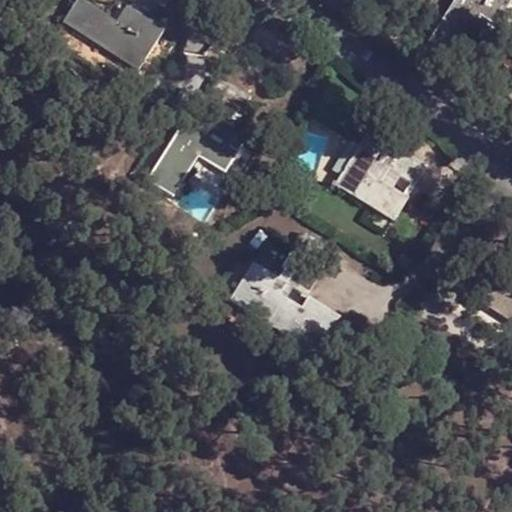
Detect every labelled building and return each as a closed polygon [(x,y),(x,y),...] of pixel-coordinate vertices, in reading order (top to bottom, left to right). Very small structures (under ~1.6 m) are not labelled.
[(149,0),(163,9),(169,0),(149,0)] [(447,70),(483,18),(495,26),(511,37),(511,3),(511,1),(511,0),(459,0),(424,55),(447,70)] [(130,11),(119,27),(80,1),(63,26),(66,28),(67,25),(113,55),(115,52),(139,68),(136,74),(138,75),(163,33),(130,11)] [(243,109),(249,98),(221,80),(214,91),(243,109)] [(144,183),(170,201),(197,159),(224,176),(247,139),(212,117),(202,131),(186,120),(144,183)] [(340,185),(394,219),(409,199),(383,183),(390,172),(416,186),(428,168),(371,133),(340,185)] [(326,270),(335,254),(302,234),(292,249),(326,270)] [(315,353),(338,319),(308,298),(300,308),(279,296),(286,286),(252,263),(229,299),(315,353)] [(511,320),(511,272),(505,268),(482,302),(511,320)]
